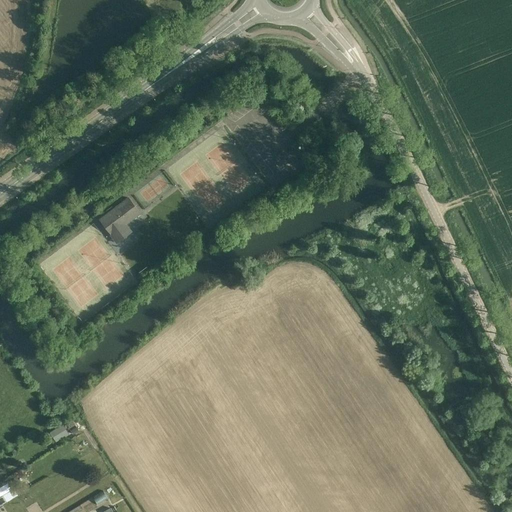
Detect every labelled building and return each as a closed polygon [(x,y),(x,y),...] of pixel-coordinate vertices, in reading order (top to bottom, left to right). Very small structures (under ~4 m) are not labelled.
[(137,184),(143,191),(157,180),(157,179),(165,173),(160,167),(137,184)] [(141,214),(129,198),(99,221),(117,244),(132,232),(127,225),(141,214)] [(63,424),(54,430),(60,439),(69,434),(63,424)] [(25,490),(22,485),(14,490),(17,495),(25,490)] [(118,492),(110,496),(116,509),(124,506),(118,492)] [(106,503),(100,494),(96,496),(101,505),(106,503)] [(93,498),(86,503),(91,511),(98,506),(93,498)]
